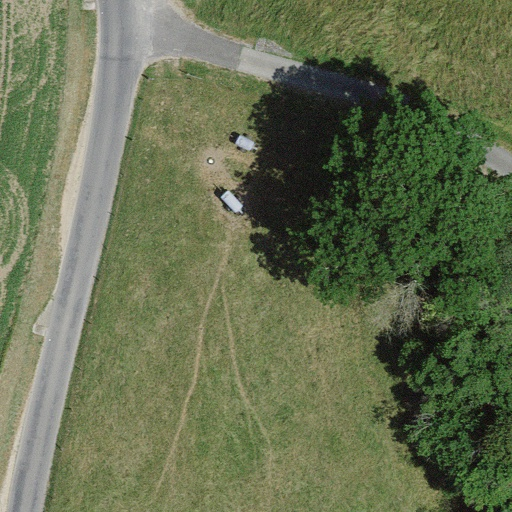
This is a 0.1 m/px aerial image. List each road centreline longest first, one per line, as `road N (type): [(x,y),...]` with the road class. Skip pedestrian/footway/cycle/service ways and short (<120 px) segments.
road 1 (unclassified): [(28,511),(95,195),(106,59),(97,0)]
road 2 (unknown): [(106,59),(256,63),(426,122),(511,172)]
